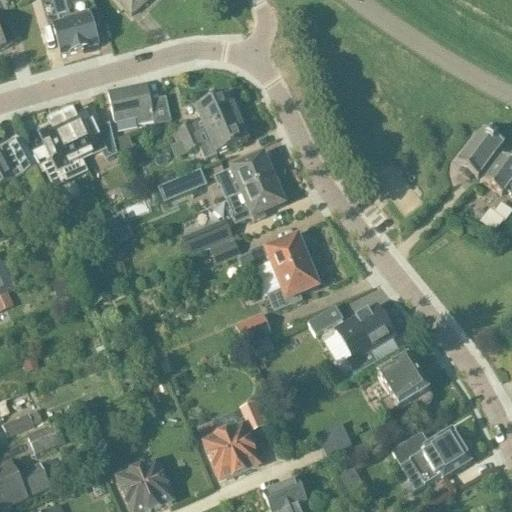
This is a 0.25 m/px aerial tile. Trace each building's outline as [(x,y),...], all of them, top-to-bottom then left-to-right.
[(52,3),(59,26),(53,27),(62,59),(80,53),(71,22),(67,6),(65,0),(46,0),(48,5),(52,3)] [(67,6),(71,22),(80,53),(99,48),(93,30),(100,28),(91,0),(88,0),(67,6)] [(116,0),(132,17),(150,0),(116,0)] [(0,7),(0,52),(6,50),(5,49),(17,43),(0,7)] [(147,87),(108,95),(114,125),(136,120),(138,127),(154,123),(155,126),(156,126),(170,123),(166,101),(151,104),(147,87)] [(193,124),(176,132),(182,145),(206,134),(238,120),(228,96),(195,110),(200,121),(193,124)] [(73,115),(63,119),(82,161),(103,151),(107,159),(117,154),(110,127),(95,134),(86,115),(75,120),(73,115)] [(53,131),(42,136),(46,145),(57,168),(46,173),(54,189),(88,173),(82,161),(63,119),(50,125),(53,131)] [(206,134),(182,145),(187,157),(201,151),(206,162),(217,158),(249,144),(238,120),(206,134)] [(473,176),(479,181),(505,144),(484,129),(458,166),(463,169),(460,174),(470,181),(473,176)] [(0,149),(0,189),(38,169),(23,142),(17,145),(15,141),(0,149)] [(231,173),(214,180),(225,204),(226,203),(240,198),(274,183),(273,181),(274,177),(272,172),(268,170),(263,159),(243,167),(242,164),(230,170),(231,173)] [(511,165),(503,159),(485,184),(502,197),(505,193),(511,197),(511,195),(511,165)] [(191,178),(159,191),(165,205),(176,200),(196,191),(191,178)] [(240,198),(226,203),(231,214),(229,215),(235,229),(250,222),(285,207),(274,183),(240,198)] [(130,185),(118,190),(123,201),(135,197),(130,185)] [(503,221),(504,222),(511,213),(500,205),(493,214),(503,221)] [(212,249),(213,252),(235,242),(226,221),(182,239),(190,259),(212,249)] [(128,230),(114,236),(118,246),(133,239),(128,230)] [(251,271),(257,285),(274,279),(308,265),(298,240),(279,247),(277,242),(249,254),(255,270),(251,271)] [(235,242),(213,252),(218,266),(241,256),(235,242)] [(8,262),(0,265),(0,288),(16,282),(8,262)] [(95,262),(79,269),(94,306),(111,298),(95,262)] [(274,279),(257,285),(263,300),(268,298),(275,315),(302,304),(300,298),(318,290),(308,265),(274,279)] [(64,278),(52,283),(58,299),(71,294),(64,278)] [(9,292),(0,296),(0,312),(15,306),(9,292)] [(336,334),(352,359),(346,363),(356,378),(378,365),(372,354),(395,340),(376,309),(336,334)] [(336,310),(308,327),(315,339),(343,322),(336,310)] [(263,317),(235,329),(244,349),(271,337),(263,317)] [(269,340),(254,345),(260,358),(275,352),(269,340)] [(36,360),(23,365),(27,375),(40,370),(36,360)] [(408,361),(377,379),(390,400),(380,406),(387,418),(397,412),(398,413),(413,404),(416,409),(423,410),(429,406),(431,401),(428,395),(416,375),(408,361)] [(112,369),(102,373),(110,395),(120,391),(112,369)] [(85,399),(74,403),(78,414),(89,410),(85,399)] [(264,429),(254,406),(241,412),(251,435),(264,429)] [(29,416),(2,428),(7,441),(34,429),(29,416)] [(204,443),(203,443),(220,484),(259,467),(242,427),(218,437),(212,423),(198,429),(204,443)] [(57,425),(28,437),(36,456),(65,444),(57,425)] [(318,438),(322,447),(328,459),(351,449),(341,427),(318,438)] [(423,439),(392,458),(400,470),(411,463),(426,488),(441,478),(443,482),(471,465),(451,433),(428,447),(423,439)] [(20,460),(0,469),(0,511),(4,511),(28,502),(50,490),(64,483),(53,461),(41,467),(40,466),(28,471),(26,468),(24,469),(20,460)] [(155,464),(116,480),(129,511),(152,511),(172,504),(155,464)] [(362,488),(353,472),(339,480),(348,496),(362,488)] [(269,511),(301,511),(299,507),(306,504),(297,482),(263,496),(269,511)]
